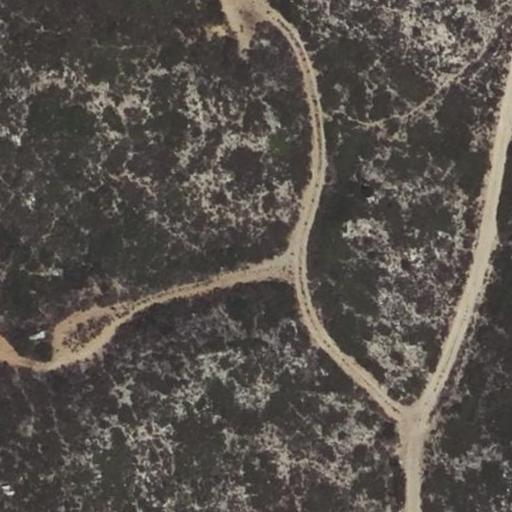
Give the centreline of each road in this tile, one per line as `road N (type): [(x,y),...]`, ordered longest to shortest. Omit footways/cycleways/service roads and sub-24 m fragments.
road 1 (track): [(414,423),(380,400),(314,324),(294,259),(319,146),(291,34),(262,4)]
road 2 (track): [(416,511),(411,436),(480,286),(511,94)]
road 3 (track): [(294,259),(128,305)]
